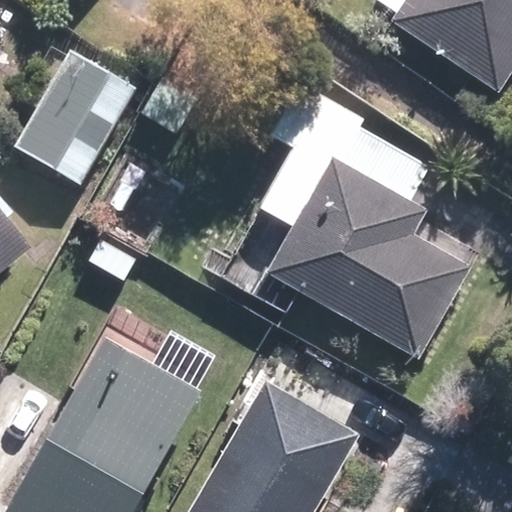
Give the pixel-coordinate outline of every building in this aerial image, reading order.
[(511,0),(392,0),(409,10),(400,23),(502,87),(511,71),(511,0)] [(141,80),(78,45),(19,151),(83,186),(141,80)] [(206,92),(161,66),(137,109),(183,134),(206,92)] [(368,113),(305,80),(278,133),(295,142),(265,201),(300,219),(273,272),(425,350),(474,254),(424,229),(437,204),(415,192),(432,158),(363,123),(368,113)] [(0,267),(38,230),(0,190),(0,267)] [(152,252),(102,224),(83,258),(133,286),(152,252)] [(132,407),(131,511),(337,511),(337,406),(209,406),(209,320),(96,320),(96,407),(132,407)]
